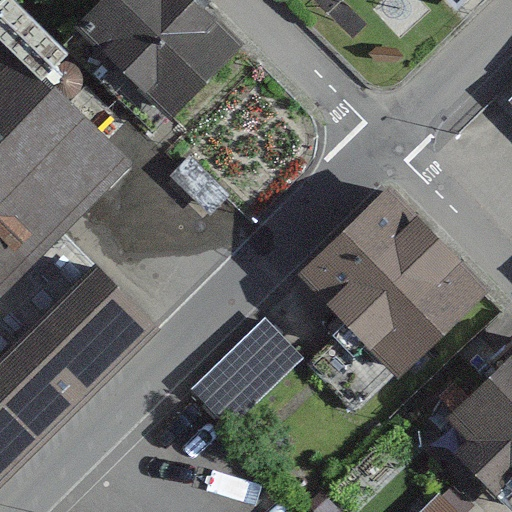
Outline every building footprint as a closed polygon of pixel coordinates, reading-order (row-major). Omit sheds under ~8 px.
[(174,0),(105,0),(67,40),(162,131),(234,56),(174,0)] [(0,476),(150,321),(65,238),(128,160),(37,81),(51,64),(0,21),(0,476)] [(383,201),(286,306),(385,397),(482,292),(383,201)] [(511,511),(511,350),(429,432),(508,511),(511,511)] [(454,511),(437,495),(419,511),(454,511)]
